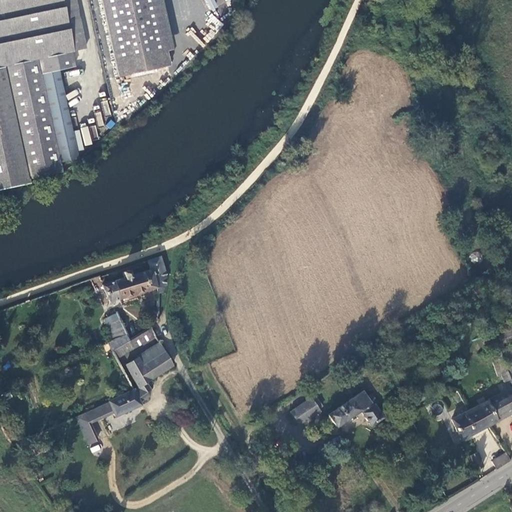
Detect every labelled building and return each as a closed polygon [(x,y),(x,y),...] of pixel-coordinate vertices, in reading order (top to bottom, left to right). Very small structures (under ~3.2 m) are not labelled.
[(0,0),(0,189),(29,183),(28,179),(62,171),(60,163),(77,158),(62,88),(77,84),(73,67),(75,66),(72,51),(85,49),(75,0),(0,0)] [(101,0),(117,77),(168,66),(165,51),(172,49),(161,0),(101,0)] [(166,279),(160,257),(147,261),(150,271),(102,286),(108,303),(155,288),(154,295),(157,294),(159,294),(161,291),(159,288),(164,288),(166,279)] [(116,312),(102,318),(112,339),(107,342),(116,359),(154,335),(150,327),(129,340),(116,312)] [(500,337),(504,345),(511,340),(511,328),(509,322),(499,328),(503,335),(500,337)] [(144,383),(171,366),(158,343),(143,352),(144,354),(123,366),(137,388),(144,383)] [(511,349),(501,353),(509,373),(511,371),(511,349)] [(501,353),(500,351),(490,355),(498,376),(501,375),(504,383),(511,379),(509,373),(501,353)] [(101,417),(114,410),(116,416),(139,405),(138,402),(147,396),(149,390),(144,383),(137,388),(134,389),(136,392),(134,394),(133,392),(107,403),(107,402),(96,407),(97,409),(101,417)] [(511,388),(508,391),(478,406),(488,425),(511,413),(511,388)] [(366,397),(362,391),(328,414),(336,426),(362,408),(363,411),(362,412),(371,425),(383,417),(374,405),(377,402),(371,393),(366,397)] [(290,411),(298,424),(319,410),(311,397),(290,411)] [(468,400),(463,403),(466,410),(471,407),(468,400)] [(461,440),(488,425),(478,406),(451,419),(461,440)] [(88,444),(97,440),(89,422),(101,417),(97,409),(77,418),(88,444)] [(468,453),(475,470),(483,466),(478,452),(472,455),(471,452),(468,453)] [(497,469),(511,461),(505,452),(492,461),(497,469)]
